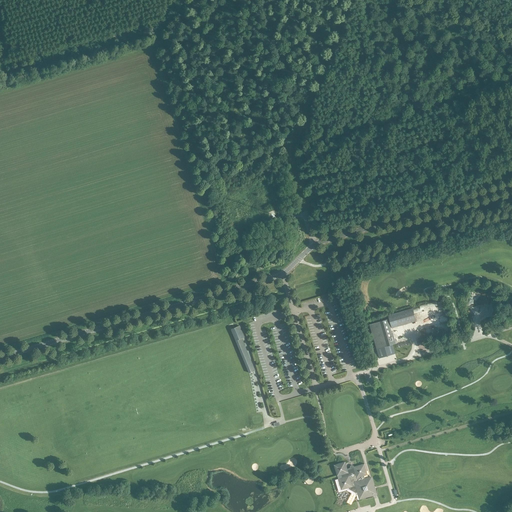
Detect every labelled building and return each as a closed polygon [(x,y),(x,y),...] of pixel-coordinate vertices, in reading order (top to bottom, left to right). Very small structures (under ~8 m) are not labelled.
[(392,328),(416,321),(413,309),(389,315),(392,328)] [(390,345),(395,344),(396,343),(392,332),(391,333),(388,320),(370,325),(377,349),(390,345)] [(439,322),(439,328),(442,328),(443,332),(450,331),(449,321),(439,322)] [(231,330),(235,341),(244,337),(239,326),(231,330)] [(259,403),(266,399),(258,384),(255,385),(256,387),(252,389),(255,395),(258,394),(260,396),(257,397),(258,400),(256,402),(257,404),(255,405),(257,410),(264,406),(262,403),(259,405),(259,403)] [(347,469),(345,462),(334,465),(338,476),(341,475),(342,478),(338,479),(342,490),(349,488),(349,489),(356,493),(358,493),(359,498),(361,499),(375,495),(377,493),(372,477),(370,477),(365,479),(364,476),(368,475),(365,464),(347,469)]
